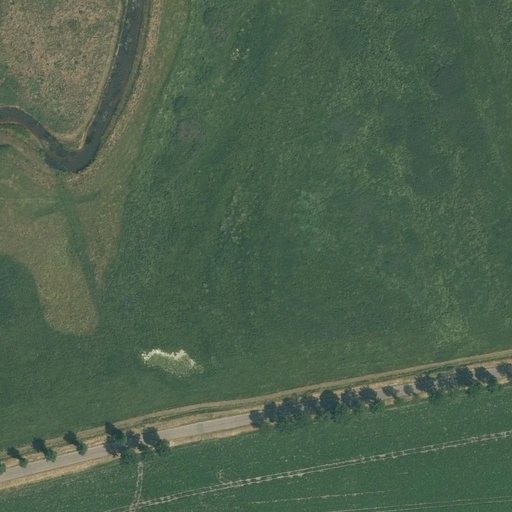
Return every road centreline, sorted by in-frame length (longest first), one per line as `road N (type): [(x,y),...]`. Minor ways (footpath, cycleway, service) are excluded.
road 1 (tertiary): [(0,477),(169,433),(511,371)]
road 2 (track): [(0,159),(52,183),(82,178),(95,166),(131,114),(157,0)]
